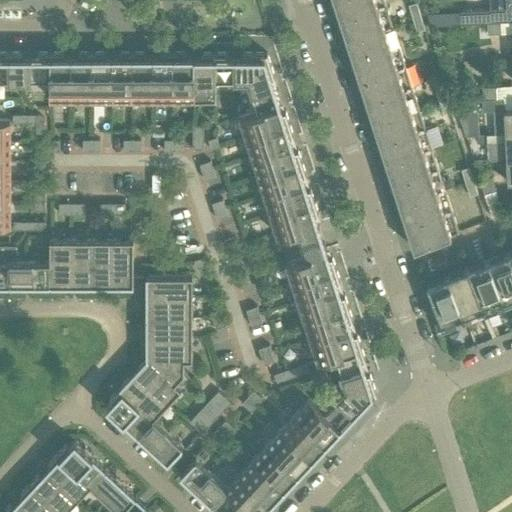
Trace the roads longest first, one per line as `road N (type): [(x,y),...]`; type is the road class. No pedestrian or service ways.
road 1 (residential): [(426,393),(302,0)]
road 2 (residential): [(75,399),(119,355),(119,322),(100,309),(0,309)]
road 3 (unclassified): [(309,511),(426,393)]
road 4 (residential): [(195,511),(75,399)]
road 5 (unclassified): [(465,511),(426,393)]
